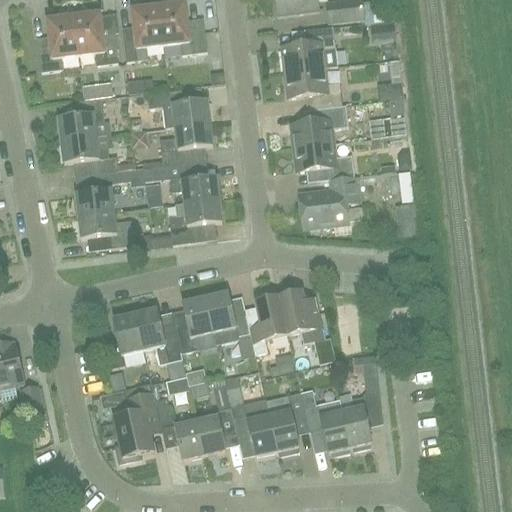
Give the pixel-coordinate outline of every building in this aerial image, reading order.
[(275,0),(277,20),(319,14),(316,0),(275,0)] [(372,6),(362,7),(362,3),(326,7),(329,27),(374,22),(372,6)] [(163,49),(180,47),(182,59),(207,56),(204,26),(188,28),(185,6),(158,10),(163,49)] [(134,35),(123,36),(126,66),(148,63),(146,52),(163,49),(158,10),(132,13),(134,35)] [(118,68),(115,37),(103,39),(100,17),(73,20),(78,60),(95,58),(97,70),(118,68)] [(38,47),(41,76),(63,74),(61,62),(78,60),(73,20),(47,23),(49,45),(38,47)] [(281,51),(284,77),(325,72),(325,73),(338,71),(333,31),(306,34),(307,48),(281,51)] [(374,46),(397,45),(397,32),(373,33),(374,46)] [(307,114),(342,110),(340,87),(327,88),(325,73),(325,72),(284,77),(288,103),(305,100),(307,114)] [(175,132),(210,127),(207,105),(179,108),(177,96),(148,100),(149,112),(173,109),(175,132)] [(105,127),(103,117),(102,103),(91,104),(93,118),(58,123),(61,145),(96,141),(95,128),(105,127)] [(291,128),(294,152),(333,147),(332,133),(348,131),(345,109),(342,110),(307,114),(304,115),(305,127),(291,128)] [(213,150),(210,127),(175,132),(176,142),(160,144),(162,164),(142,167),(143,173),(186,167),(187,167),(186,167),(184,153),(213,150)] [(98,154),(96,141),(61,145),(64,168),(93,164),(94,178),(108,176),(132,173),(135,173),(134,162),(128,162),(129,167),(118,169),(117,161),(109,162),(108,153),(98,154)] [(308,187),(328,184),(354,181),(352,159),(335,162),(333,147),(294,152),(297,176),(306,175),(308,187)] [(145,186),(170,183),(172,197),(183,195),(184,208),(219,204),(217,181),(188,184),(186,167),(143,173),(145,186)] [(108,176),(110,189),(134,186),(132,173),(108,176)] [(404,206),(416,204),(413,174),(401,175),(404,206)] [(371,179),(354,181),(328,184),(330,196),(300,200),(303,232),(333,228),(334,238),(363,234),(361,220),(368,220),(365,199),(374,198),(371,179)] [(389,179),(391,204),(402,204),(400,179),(389,179)] [(159,211),(157,191),(146,192),(148,212),(159,211)] [(114,216),(111,193),(76,198),(79,221),(114,216)] [(175,209),(176,220),(169,221),(173,250),(196,247),(194,230),(222,226),(219,204),(184,208),(175,209)] [(416,207),(398,210),(402,250),(418,248),(417,240),(420,239),(416,207)] [(114,216),(79,221),(82,243),(110,240),(111,253),(135,250),(132,225),(115,227),(114,216)] [(287,339),(301,336),(304,348),(325,343),(319,316),(307,319),(302,296),(278,301),(287,339)] [(205,302),(213,337),(214,337),(217,349),(238,344),(238,341),(250,338),(249,332),(246,318),(234,321),(228,297),(205,302)] [(287,339),(278,301),(256,306),(261,330),(249,332),(250,338),(255,359),(268,356),(265,344),(287,339)] [(176,335),(181,358),(198,354),(195,341),(213,337),(205,302),(183,307),(188,332),(176,335)] [(176,335),(163,337),(157,313),(135,318),(144,355),(156,352),(160,369),(183,364),(181,358),(176,335)] [(144,355),(135,318),(113,323),(119,347),(107,349),(112,373),(125,370),(123,359),(144,355)] [(15,389),(24,387),(15,348),(12,348),(12,346),(0,348),(0,395),(2,405),(18,401),(15,389)] [(362,363),(366,396),(380,395),(376,360),(362,363)] [(213,392),(218,415),(231,413),(230,409),(225,389),(213,392)] [(37,391),(22,395),(28,420),(37,418),(39,427),(45,426),(37,391)] [(153,397),(126,403),(129,419),(114,422),(120,449),(116,450),(120,467),(141,462),(140,458),(154,455),(146,421),(158,418),(155,405),(153,397)] [(277,456),(279,456),(280,460),(299,456),(298,451),(299,451),(293,423),(306,420),(304,412),(301,397),(287,400),(291,415),(270,419),(269,419),(277,456)] [(362,401),(352,403),(354,413),(342,415),(342,416),(350,452),(352,452),(353,456),(371,452),(370,448),(372,447),(362,401)] [(160,429),(173,426),(167,402),(155,405),(158,418),(160,429)] [(340,404),(304,412),(306,420),(310,435),(323,432),(329,457),(335,456),(336,460),(350,457),(349,452),(350,452),(342,416),(342,415),(340,404)] [(230,409),(231,413),(233,423),(246,420),(256,461),(277,456),(269,419),(270,419),(266,405),(244,410),(243,406),(230,409)] [(218,420),(197,425),(205,460),(226,455),(218,420)] [(205,460),(197,425),(175,430),(183,465),(205,460)] [(245,459),(239,441),(229,444),(235,462),(245,459)]
